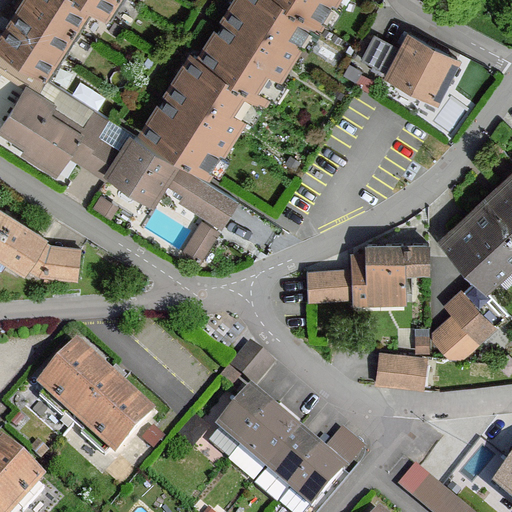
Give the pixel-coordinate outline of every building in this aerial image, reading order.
[(15,0),(0,22),(0,43),(47,75),(91,6),(108,17),(118,0),(15,0)] [(326,16),(336,0),(230,0),(197,51),(190,47),(136,129),(209,177),(260,95),(269,100),(320,12),(326,16)] [(461,55),(405,26),(382,71),(436,102),(461,55)] [(198,264),(236,200),(96,109),(88,122),(25,83),(0,120),(0,137),(55,174),(68,155),(101,175),(106,170),(155,202),(161,193),(202,218),(182,251),(198,264)] [(511,178),(445,241),(487,286),(511,262),(511,178)] [(79,275),(77,245),(51,244),(43,237),(47,232),(0,204),(0,255),(23,271),(27,266),(40,275),(79,275)] [(429,268),(429,239),(365,239),(366,251),(351,251),(351,268),(308,269),(308,297),(352,297),(352,303),(409,303),(409,268),(429,268)] [(465,288),(448,303),(480,340),(497,325),(465,288)] [(429,336),(417,336),(418,351),(429,350),(429,336)] [(156,413),(74,341),(36,383),(118,456),(156,413)] [(275,361),(250,342),(233,364),(257,384),(275,361)] [(423,387),(426,358),(383,352),(379,382),(423,387)] [(344,467),(247,389),(212,431),(309,509),(344,467)] [(365,446),(342,428),(328,445),(351,464),(365,446)] [(0,511),(19,511),(49,479),(3,439),(0,442),(0,511)] [(511,495),(511,468),(499,484),(511,495)] [(470,511),(422,473),(408,490),(434,511),(470,511)]
